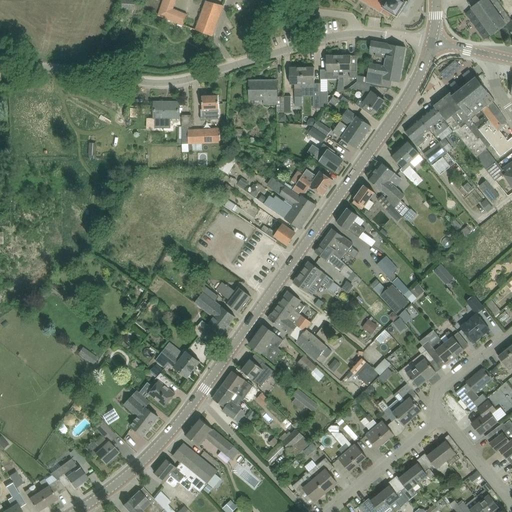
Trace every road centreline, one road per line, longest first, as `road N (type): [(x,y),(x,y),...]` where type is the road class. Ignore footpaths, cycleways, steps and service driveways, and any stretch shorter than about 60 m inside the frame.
road 1 (secondary): [(199,397),(405,103),(431,43)]
road 2 (unclassified): [(0,73),(61,68),(166,83),(360,33)]
road 3 (secondary): [(73,511),(169,434),(199,397)]
road 4 (residential): [(307,511),(199,397)]
road 5 (residential): [(331,511),(435,421)]
road 6 (residential): [(435,421),(439,391),(511,333)]
